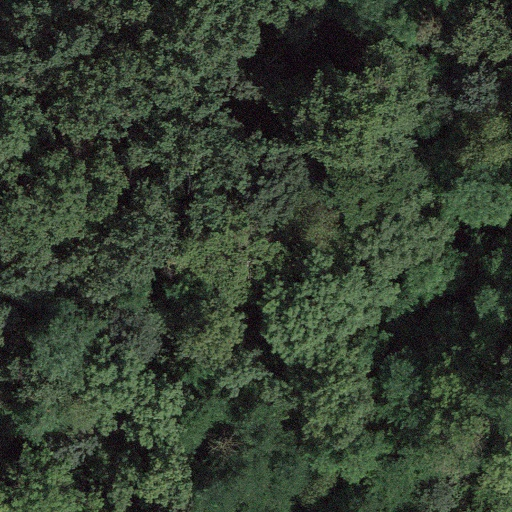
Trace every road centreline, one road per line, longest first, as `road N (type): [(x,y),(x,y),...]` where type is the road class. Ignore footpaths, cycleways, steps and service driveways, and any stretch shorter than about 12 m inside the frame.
road 1 (track): [(318,145),(114,511)]
road 2 (track): [(282,0),(318,145),(390,152)]
road 3 (track): [(390,152),(376,0)]
road 4 (track): [(390,152),(511,163)]
